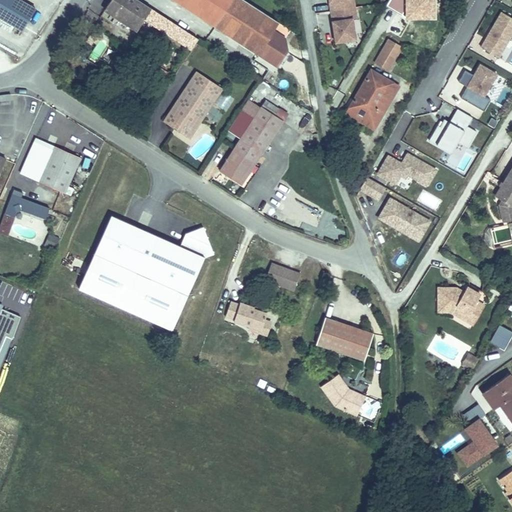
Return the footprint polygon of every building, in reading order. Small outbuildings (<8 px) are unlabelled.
[(35,9),(19,0),(0,0),(0,17),(23,31),(35,9)] [(144,20),(151,8),(138,0),(110,0),(105,9),(116,16),(124,22),(137,30),(144,20)] [(278,22),(244,0),(175,0),(277,66),(287,51),(285,38),(273,30),(278,22)] [(328,0),(333,27),(336,27),(337,31),(334,32),(335,42),(355,39),(352,18),(356,18),(353,0),(328,0)] [(429,21),(429,0),(405,0),(406,21),(429,21)] [(165,33),(172,22),(160,14),(151,8),(144,20),(152,25),(165,33)] [(484,47),(500,57),(511,36),(511,20),(502,15),(484,47)] [(124,22),(116,16),(112,23),(120,28),(124,22)] [(98,67),(110,48),(116,51),(120,44),(103,33),(99,40),(98,42),(86,59),(98,67)] [(402,47),(388,40),(375,63),(388,70),(402,47)] [(496,74),(480,64),(474,75),(465,70),(458,82),(467,87),(461,98),(484,111),(490,99),(484,96),(496,74)] [(393,83),(371,70),(350,107),(372,120),(393,83)] [(201,121),(222,89),(196,71),(175,103),(164,121),(189,138),(201,120),(201,121)] [(268,72),(264,79),(272,84),(277,76),(268,72)] [(350,107),(346,113),(374,129),(399,86),(393,83),(372,120),(350,107)] [(278,109),(265,101),(261,107),(274,116),(278,109)] [(282,121),(260,107),(254,117),(276,131),(282,121)] [(472,117),(457,109),(449,122),(444,119),(440,126),(437,125),(429,140),(439,146),(441,142),(454,149),(458,142),(467,148),(476,131),(467,126),(472,117)] [(241,184),(276,131),(254,117),(220,170),(241,184)] [(68,186),(81,158),(37,138),(21,173),(65,193),(68,186)] [(441,142),(439,146),(451,153),(454,149),(441,142)] [(388,156),(378,174),(396,184),(400,176),(405,178),(407,175),(427,186),(436,170),(408,154),(402,164),(388,156)] [(500,204),(504,221),(511,218),(511,168),(496,195),(503,200),(500,204)] [(81,191),(87,177),(75,172),(68,186),(81,191)] [(360,190),(377,200),(384,188),(367,178),(360,190)] [(275,211),(315,229),(325,207),(284,189),(275,211)] [(49,208),(21,198),(23,193),(14,190),(5,213),(14,217),(16,211),(18,207),(46,218),(49,208)] [(429,221),(391,200),(380,220),(418,241),(429,221)] [(45,221),(46,218),(18,207),(16,211),(45,221)] [(0,232),(7,235),(14,217),(5,213),(0,225),(0,232)] [(204,257),(213,254),(205,232),(198,229),(185,234),(180,246),(111,215),(95,253),(187,294),(204,257)] [(511,218),(504,221),(504,224),(490,228),(490,227),(486,233),(485,239),(488,245),(494,248),(494,247),(511,243),(511,218)] [(54,249),(59,238),(51,234),(46,246),(54,249)] [(293,291),(300,273),(271,262),(265,280),(293,291)] [(462,295),(449,287),(438,287),(438,311),(456,311),(455,314),(466,320),(470,312),(477,312),(476,301),(480,294),(467,287),(464,292),(462,295)] [(264,320),(267,313),(253,308),(254,307),(240,302),(239,304),(231,301),(225,317),(234,320),(234,321),(250,327),(261,331),(264,320)] [(473,324),(484,305),(476,301),(477,312),(470,312),(466,320),(473,324)] [(364,360),(373,333),(325,317),(316,344),(364,360)] [(266,335),(271,322),(264,320),(261,331),(250,327),(249,329),(266,335)] [(490,343),(505,351),(511,336),(511,331),(499,325),(490,343)] [(468,354),(464,360),(474,366),(478,360),(468,354)] [(464,360),(462,362),(473,369),(474,366),(464,360)] [(357,396),(346,391),(345,389),(347,388),(338,374),(321,386),(335,405),(350,412),(357,396)] [(511,377),(509,374),(491,386),(483,392),(489,402),(495,397),(500,404),(511,420),(511,377)] [(356,415),(365,396),(348,389),(347,388),(345,389),(346,391),(357,396),(350,412),(356,415)] [(500,404),(495,397),(489,402),(494,409),(500,404)] [(463,415),(469,425),(485,415),(478,405),(463,415)] [(465,470),(499,447),(480,419),(464,429),(472,442),(455,454),(465,470)] [(443,453),(464,442),(461,436),(440,447),(443,453)] [(511,471),(501,479),(509,490),(507,492),(511,498),(511,471)]
